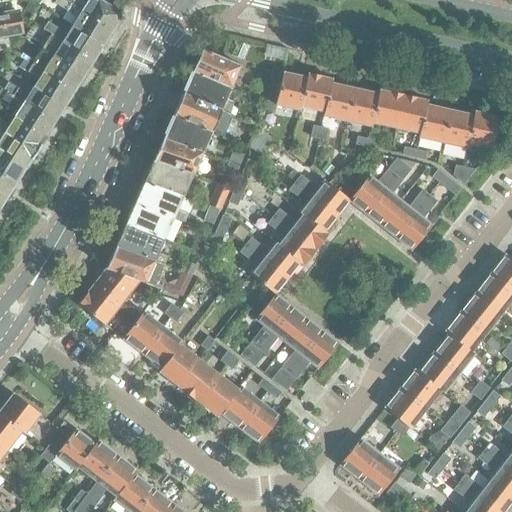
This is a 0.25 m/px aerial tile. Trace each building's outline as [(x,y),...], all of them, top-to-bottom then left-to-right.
[(38,3),(33,0),(32,0),(30,0),(25,9),(31,14),(38,3)] [(113,30),(66,0),(55,0),(54,2),(78,17),(72,25),(103,45),(113,30)] [(66,0),(113,30),(120,19),(122,18),(120,11),(118,11),(100,0),(88,0),(86,4),(80,0),(66,0)] [(17,11),(0,14),(0,50),(8,49),(10,47),(7,34),(21,32),(17,11)] [(103,45),(72,25),(67,33),(43,19),(39,26),(51,33),(94,60),(103,45)] [(94,60),(51,33),(42,49),(84,75),(94,60)] [(84,75),(42,49),(33,64),(75,91),(84,75)] [(202,49),(192,70),(231,87),(240,65),(202,49)] [(28,71),(33,64),(24,59),(20,66),(28,71)] [(75,91),(33,64),(28,71),(39,78),(34,86),(65,106),(75,91)] [(183,92),(221,109),(230,113),(235,103),(226,99),(231,87),(192,70),(183,92)] [(283,73),(280,87),(276,104),(299,110),(307,78),(283,73)] [(307,78),(299,110),(301,107),(323,113),(323,116),(324,117),(331,83),(332,79),(307,74),(307,78)] [(65,106),(34,86),(29,94),(9,82),(4,89),(6,90),(55,121),(65,106)] [(355,89),(331,83),(324,117),(347,122),(355,89)] [(276,104),(280,87),(271,85),(265,109),(274,111),(276,104)] [(347,122),(360,124),(371,127),(372,124),(378,94),(355,89),(347,122)] [(55,121),(6,90),(2,98),(20,108),(15,116),(46,136),(55,121)] [(379,90),(378,94),(372,124),(395,129),(403,95),(379,90)] [(183,92),(173,114),(212,131),(248,146),(257,123),(246,119),(241,131),(225,125),(224,126),(215,123),(221,109),(183,92)] [(403,95),(395,129),(419,135),(426,104),(427,100),(403,95)] [(426,104),(419,135),(418,138),(442,143),(450,110),(426,104)] [(473,115),(450,110),(442,143),(466,148),(467,144),(473,115)] [(474,111),(473,115),(467,144),(492,149),(499,116),(474,111)] [(212,131),(173,114),(163,137),(203,152),(212,131)] [(46,136),(15,116),(10,124),(0,118),(0,128),(36,151),(46,136)] [(368,138),(371,127),(360,124),(356,144),(367,146),(368,138)] [(318,139),(320,127),(313,126),(310,137),(311,137),(309,148),(316,150),(318,139)] [(327,129),(320,127),(318,139),(325,140),(327,129)] [(36,151),(0,128),(0,138),(1,139),(0,139),(0,149),(26,167),(36,151)] [(260,130),(248,146),(260,156),(273,140),(260,130)] [(163,137),(154,157),(194,173),(203,152),(163,137)] [(380,141),(368,138),(367,146),(378,149),(380,141)] [(413,156),(415,149),(404,147),(403,154),(413,156)] [(26,167),(0,149),(0,171),(17,182),(26,167)] [(415,149),(413,156),(424,159),(426,151),(415,149)] [(228,159),(240,164),(243,155),(232,150),(228,159)] [(194,173),(154,157),(145,178),(184,194),(194,173)] [(404,163),(406,160),(400,158),(399,159),(396,158),(377,181),(369,174),(350,200),(365,212),(404,163)] [(256,163),(248,159),(243,171),(250,174),(256,163)] [(328,175),(334,168),(328,163),(322,170),(328,175)] [(404,163),(365,212),(381,224),(400,199),(392,193),(411,169),(404,163)] [(239,166),(233,164),(229,175),(234,177),(239,166)] [(465,183),(476,169),(455,166),(453,174),(465,183)] [(439,182),(445,175),(437,169),(432,177),(439,182)] [(17,182),(0,171),(0,192),(7,197),(17,182)] [(359,179),(350,173),(340,185),(349,192),(359,179)] [(445,175),(439,182),(455,195),(461,188),(445,175)] [(337,215),(350,200),(323,179),(316,188),(300,176),(295,182),(337,215)] [(184,194),(145,178),(135,201),(174,217),(184,221),(187,214),(177,210),(184,194)] [(247,182),(239,179),(239,178),(233,191),(243,194),(247,182)] [(337,215),(295,182),(289,190),(305,201),(299,210),(324,230),(337,215)] [(230,191),(228,190),(217,185),(208,204),(208,205),(219,210),(221,211),(230,191)] [(409,206),(400,199),(381,224),(397,237),(429,195),(422,190),(409,206)] [(248,196),(243,194),(233,191),(229,202),(237,205),(240,199),(246,202),(248,196)] [(436,201),(429,195),(397,237),(412,249),(432,224),(423,217),(436,201)] [(165,238),(174,217),(135,201),(126,223),(165,238)] [(213,224),(219,210),(208,205),(203,220),(203,221),(212,225),(213,224)] [(324,230),(299,210),(292,218),(279,208),(273,216),(314,249),(327,233),(324,230)] [(223,215),(217,227),(226,231),(231,219),(223,215)] [(314,249),(273,216),(268,223),(284,236),(277,244),(300,263),(302,265),(314,249)] [(159,252),(165,238),(126,223),(125,224),(116,244),(165,263),(168,256),(159,252)] [(221,242),(226,231),(217,227),(212,239),(221,242)] [(251,237),(246,244),(287,278),(300,263),(277,244),(274,241),(268,249),(251,237)] [(190,248),(201,252),(204,244),(193,240),(190,248)] [(116,244),(106,267),(139,280),(151,285),(154,285),(153,282),(163,278),(162,271),(165,263),(116,244)] [(287,278),(246,244),(240,251),(256,264),(248,273),(250,274),(274,294),(276,293),(287,278)] [(511,259),(505,254),(490,274),(511,290),(511,259)] [(185,262),(182,271),(191,274),(194,266),(185,262)] [(139,280),(106,267),(106,268),(78,304),(105,325),(139,280)] [(511,290),(490,274),(475,293),(501,313),(511,299),(511,290)] [(276,293),(274,294),(255,318),(264,325),(240,354),(248,360),(291,305),(276,293)] [(475,293),(460,312),(486,332),(501,313),(475,293)] [(170,317),(177,308),(171,304),(164,313),(170,317)] [(291,305),(248,360),(255,366),(278,336),(286,343),(307,318),(291,305)] [(183,313),(177,308),(170,317),(176,322),(183,313)] [(132,309),(127,315),(136,321),(141,315),(132,309)] [(136,321),(132,327),(123,338),(143,353),(163,326),(144,311),(141,315),(136,321)] [(486,332),(460,312),(444,332),(447,333),(471,351),(486,332)] [(136,321),(127,315),(123,320),(132,327),(136,321)] [(307,318),(286,343),(295,350),(272,379),(279,384),(322,330),(307,318)] [(183,341),(163,326),(143,353),(162,368),(180,343),(183,341)] [(317,368),(338,343),(322,330),(279,384),(286,390),(309,361),(317,368)] [(471,351),(447,333),(432,352),(459,373),(474,353),(471,351)] [(214,340),(213,339),(208,335),(201,345),(207,350),(214,340)] [(503,346),(492,337),(487,344),(498,352),(503,346)] [(180,343),(162,368),(160,371),(179,385),(199,358),(180,343)] [(511,358),(511,353),(505,348),(500,354),(510,362),(511,358)] [(226,364),(233,355),(228,351),(220,360),(226,364)] [(432,352),(417,371),(441,391),(443,393),(459,373),(432,352)] [(239,360),(233,355),(226,364),(232,369),(239,360)] [(199,358),(179,385),(198,400),(218,372),(199,358)] [(441,391),(417,371),(414,369),(399,388),(426,409),(441,391)] [(511,380),(511,371),(509,369),(501,380),(508,386),(511,380)] [(238,387),(218,372),(198,400),(217,415),(220,412),(238,387)] [(267,391),(272,385),(263,378),(259,384),(267,391)] [(480,380),(475,386),(484,394),(489,387),(480,380)] [(281,392),(272,385),(267,391),(276,397),(281,392)] [(239,427),(259,399),(240,386),(238,387),(220,412),(239,427)] [(480,400),(484,394),(475,386),(470,392),(480,400)] [(426,409),(399,388),(384,408),(398,420),(404,423),(409,427),(411,428),(426,409)] [(484,401),(491,406),(499,396),(492,390),(484,401)] [(14,393),(0,410),(0,412),(23,431),(22,432),(24,434),(40,413),(14,393)] [(259,441),(279,414),(259,399),(239,427),(259,441)] [(491,406),(484,401),(476,411),(483,417),(491,406)] [(444,424),(454,432),(459,425),(470,412),(460,405),(444,424)] [(23,431),(0,412),(0,444),(8,450),(22,432),(23,431)] [(511,422),(507,419),(501,426),(511,434),(511,422)] [(404,423),(398,420),(392,428),(397,432),(404,423)] [(475,427),(468,422),(467,422),(460,432),(467,438),(475,427)] [(409,427),(404,423),(397,432),(402,436),(409,427)] [(454,432),(444,424),(440,430),(450,438),(454,432)] [(59,450),(55,456),(73,471),(76,468),(94,444),(75,429),(59,450)] [(450,438),(440,430),(430,436),(426,441),(439,451),(450,438)] [(459,448),(467,438),(460,432),(452,442),(459,448)] [(358,480),(379,454),(360,438),(339,465),(358,480)] [(94,444),(76,468),(96,483),(116,455),(97,441),(94,444)] [(511,449),(507,456),(489,442),(483,450),(511,472),(511,449)] [(50,462),(55,456),(59,450),(51,443),(41,456),(50,462)] [(511,472),(483,450),(477,458),(495,472),(489,480),(511,497),(511,472)] [(450,458),(443,453),(435,463),(442,469),(450,458)] [(378,495),(399,469),(379,454),(358,480),(378,495)] [(116,455),(96,483),(88,494),(76,510),(79,511),(89,511),(104,494),(102,493),(105,489),(114,496),(116,497),(133,473),(134,474),(136,471),(116,455)] [(429,463),(428,463),(423,458),(413,471),(415,473),(419,476),(429,463)] [(434,479),(442,469),(435,463),(427,473),(434,479)] [(48,464),(33,483),(39,488),(54,468),(48,464)] [(415,473),(413,471),(406,466),(398,475),(408,482),(415,473)] [(116,497),(114,496),(112,499),(129,511),(135,511),(152,488),(134,474),(133,473),(116,497)] [(464,474),(458,482),(497,511),(503,511),(511,501),(511,497),(489,480),(482,488),(464,474)] [(25,494),(33,483),(25,477),(16,487),(25,494)] [(426,483),(418,477),(413,483),(421,489),(426,483)] [(401,487),(394,482),(386,492),(393,498),(401,487)] [(497,511),(458,482),(453,489),(471,503),(464,511),(465,511),(497,511)] [(19,501),(25,494),(16,487),(11,494),(19,501)] [(152,488),(135,511),(165,511),(172,503),(152,488)] [(76,510),(88,494),(83,490),(68,508),(73,511),(75,509),(76,510)] [(183,511),(172,503),(165,511),(183,511)]
